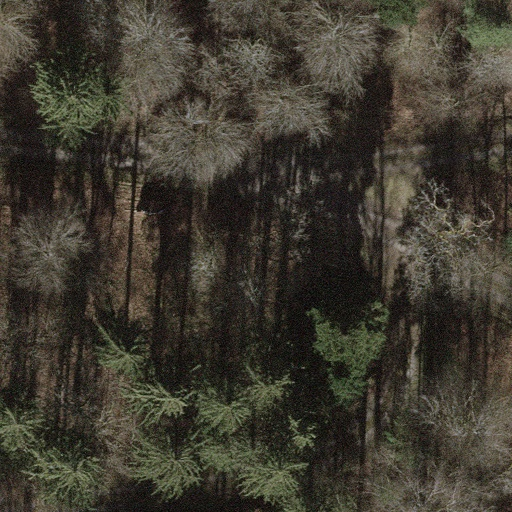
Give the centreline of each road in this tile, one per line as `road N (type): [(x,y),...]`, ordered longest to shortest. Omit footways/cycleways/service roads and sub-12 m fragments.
road 1 (track): [(511,131),(359,162),(416,281),(420,363),(361,440),(62,511)]
road 2 (track): [(0,146),(359,162),(511,297)]
